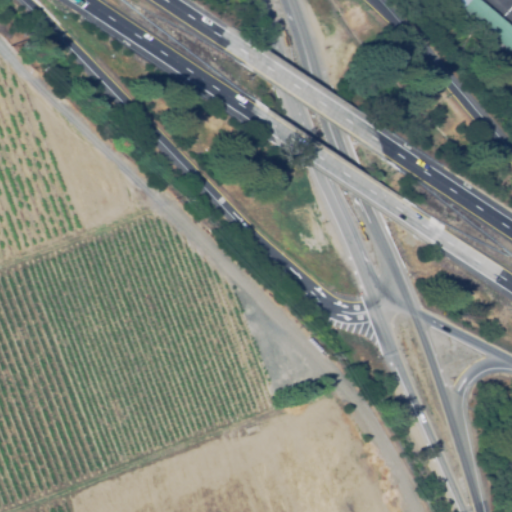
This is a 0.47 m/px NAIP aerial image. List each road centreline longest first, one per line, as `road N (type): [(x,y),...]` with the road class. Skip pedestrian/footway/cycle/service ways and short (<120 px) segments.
road 1 (secondary): [(309,129),(376,313),(462,511)]
road 2 (motorway): [(22,0),(310,292)]
road 3 (motorway): [(511,159),(367,0)]
road 4 (motorway): [(403,155),(225,39)]
road 5 (motorway): [(79,0),(254,116)]
road 6 (motorway): [(254,116),(425,229)]
road 7 (secondary): [(483,511),(421,319)]
road 8 (secondary): [(421,319),(347,145)]
road 9 (motorway): [(310,292),(422,426)]
road 10 (secondary): [(347,145),(292,0)]
road 11 (secondary): [(256,0),(309,129)]
road 12 (motorway): [(511,228),(403,155)]
